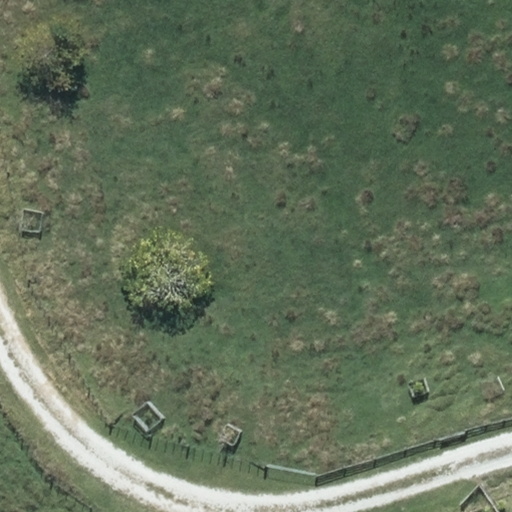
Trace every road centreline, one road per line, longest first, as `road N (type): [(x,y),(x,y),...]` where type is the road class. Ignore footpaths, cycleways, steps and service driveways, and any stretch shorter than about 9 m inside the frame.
road 1 (track): [(0,328),(86,464),(225,511)]
road 2 (track): [(325,511),(511,471)]
